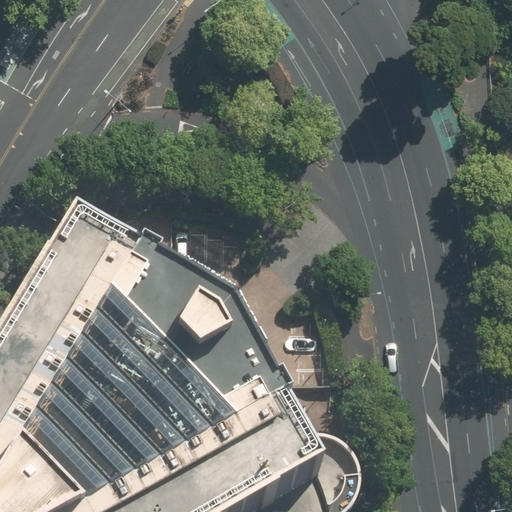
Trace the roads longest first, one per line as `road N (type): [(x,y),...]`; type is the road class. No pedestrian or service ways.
road 1 (secondary): [(410,194),(451,511)]
road 2 (secondary): [(320,0),(376,86),(410,194)]
road 3 (secondary): [(416,0),(410,194)]
road 4 (tertiary): [(0,132),(81,0)]
